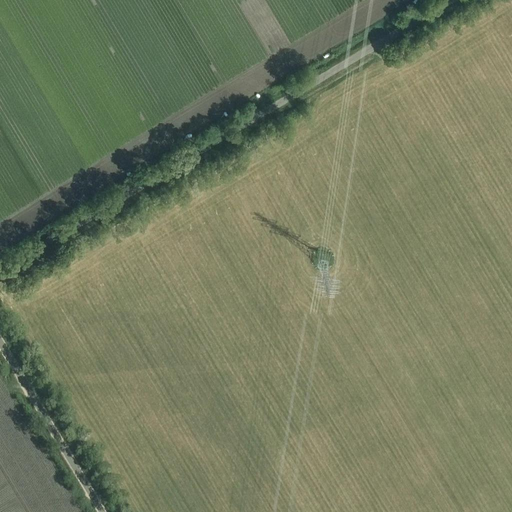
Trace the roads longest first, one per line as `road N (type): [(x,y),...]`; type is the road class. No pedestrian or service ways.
road 1 (unclassified): [(0,272),(450,0)]
road 2 (unclassified): [(101,511),(0,342)]
